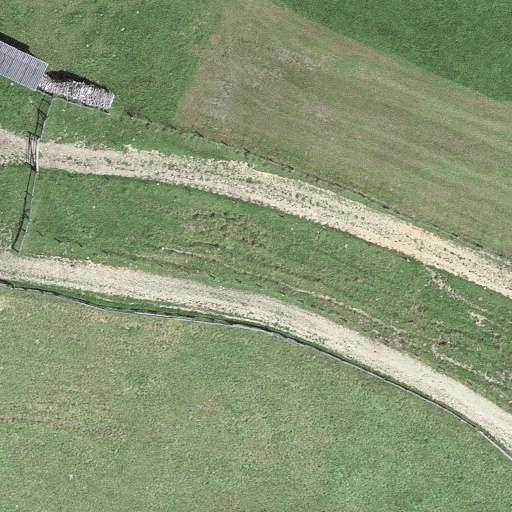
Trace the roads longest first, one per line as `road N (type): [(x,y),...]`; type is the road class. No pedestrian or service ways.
road 1 (track): [(0,261),(115,283),(393,364),(511,447)]
road 2 (track): [(511,284),(359,215),(0,140)]
